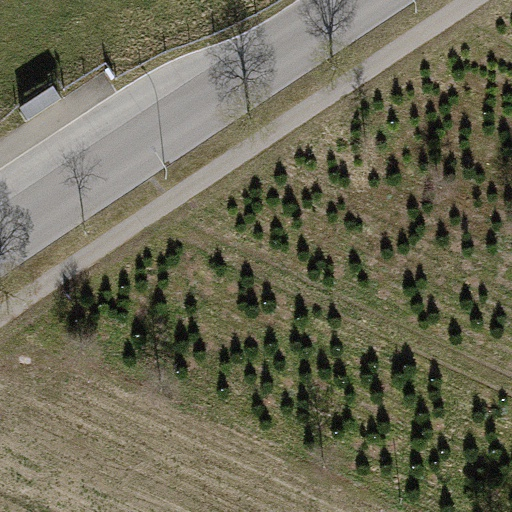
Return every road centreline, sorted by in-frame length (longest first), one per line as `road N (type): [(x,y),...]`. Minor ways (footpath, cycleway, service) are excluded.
road 1 (track): [(467,0),(0,327)]
road 2 (tertiary): [(0,233),(358,0)]
